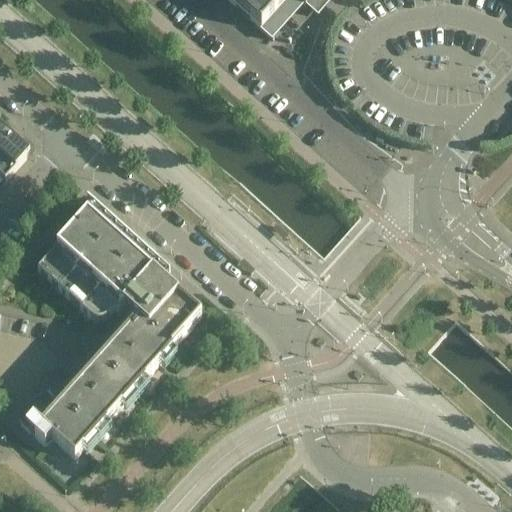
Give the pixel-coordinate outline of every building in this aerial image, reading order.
[(225,0),(273,42),(274,41),(271,39),(291,15),(288,12),(298,2),(305,8),(309,0),(317,0),(324,2),(325,0),(225,0)] [(0,131),(0,151),(8,142),(0,135),(2,133),(0,131)] [(8,142),(0,151),(0,184),(2,182),(4,183),(28,157),(19,148),(17,150),(8,142)] [(170,282),(116,235),(88,208),(87,209),(93,215),(88,220),(87,218),(37,274),(90,321),(94,324),(99,325),(104,324),(108,321),(114,313),(118,316),(123,310),(138,324),(61,409),(45,395),(49,393),(48,391),(24,407),(19,412),(17,417),(18,423),(22,428),(45,448),(52,441),(74,462),(193,330),(189,326),(197,317),(176,298),(172,303),(160,292),(168,282),(169,283),(170,282)] [(289,238),(277,227),(273,232),(285,243),(289,238)] [(251,277),(256,272),(244,262),(240,267),(251,277)]
